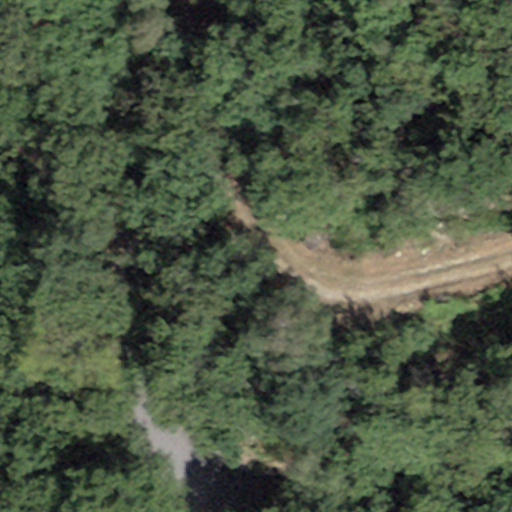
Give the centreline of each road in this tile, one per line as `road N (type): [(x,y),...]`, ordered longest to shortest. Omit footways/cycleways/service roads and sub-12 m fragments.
road 1 (unclassified): [(123,0),(140,384),(152,431),(173,464),(210,491),(266,502),(511,479)]
road 2 (track): [(511,256),(430,281),(377,284),(321,275),(286,259),(234,171),(185,0)]
